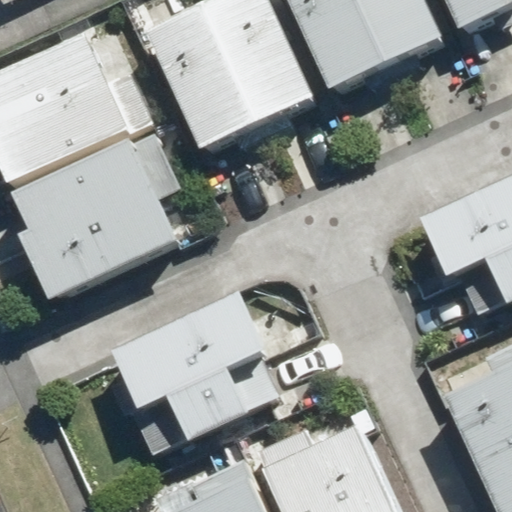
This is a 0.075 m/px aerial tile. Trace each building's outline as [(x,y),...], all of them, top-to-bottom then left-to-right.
[(0,0),(6,13),(33,0),(0,0)] [(245,0),(151,44),(207,164),(321,111),(269,0),(245,0)] [(425,0),(288,0),(337,104),(450,53),(425,0)] [(511,0),(444,0),(465,44),(511,22),(511,0)] [(117,35),(0,88),(0,165),(16,200),(158,134),(152,120),(156,119),(117,35)] [(160,144),(21,210),(39,248),(28,253),(58,315),(186,255),(164,209),(186,199),(160,144)] [(511,321),(511,192),(426,231),(474,338),(511,321)] [(248,305),(119,363),(128,382),(119,387),(121,393),(115,396),(129,425),(138,421),(158,464),(193,448),(197,457),(256,430),(252,420),(284,405),(267,369),(275,365),(274,363),(324,341),(315,321),(291,332),(281,310),(255,322),(248,305)] [(461,407),(450,412),(496,511),(511,511),(511,353),(449,383),(461,407)] [(403,511),(359,414),(260,459),(271,483),(269,484),(276,499),(269,502),(273,511),(403,511)] [(158,511),(270,511),(250,467),(157,509),(158,511)]
